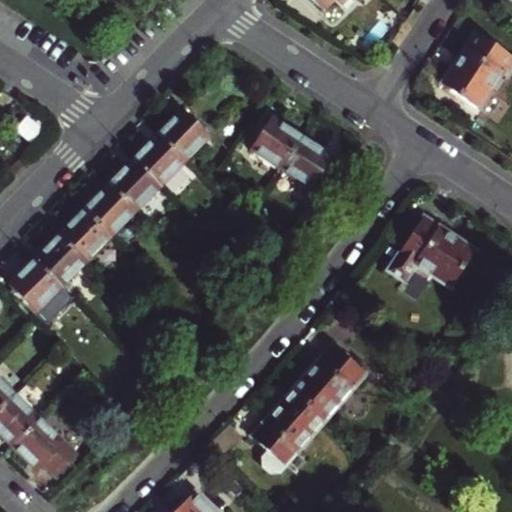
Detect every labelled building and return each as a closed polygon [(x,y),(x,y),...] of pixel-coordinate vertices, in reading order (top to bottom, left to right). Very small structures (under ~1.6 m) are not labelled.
[(345,0),(312,0),(324,10),(333,0),(337,0),(342,4),(345,0)] [(507,75),(511,67),(511,54),(476,29),(440,80),(476,105),(500,70),(507,75)] [(183,111),(157,137),(186,164),(210,139),(183,111)] [(254,151),(282,169),(305,136),(277,118),(254,151)] [(305,136),(282,169),(312,189),(335,155),(305,136)] [(132,162),(161,189),(186,164),(157,137),(132,162)] [(108,186),(136,214),(161,189),(132,162),(108,186)] [(82,211),(111,239),(136,214),(108,186),(82,211)] [(82,211),(57,237),(86,265),(111,239),(82,211)] [(477,249),(424,214),(388,269),(405,281),(416,264),(451,287),(477,249)] [(33,261),(61,289),(86,265),(57,237),(33,261)] [(61,289),(33,261),(8,286),(37,314),(61,289)] [(293,392),(327,421),(368,375),(334,345),(293,392)] [(0,408),(15,394),(0,379),(0,408)] [(327,421),(293,392),(253,437),(287,467),(327,421)] [(0,408),(0,434),(15,449),(42,420),(15,394),(0,408)] [(78,455),(42,420),(15,449),(39,472),(44,466),(56,478),(78,455)] [(220,511),(199,492),(179,511),(220,511)]
